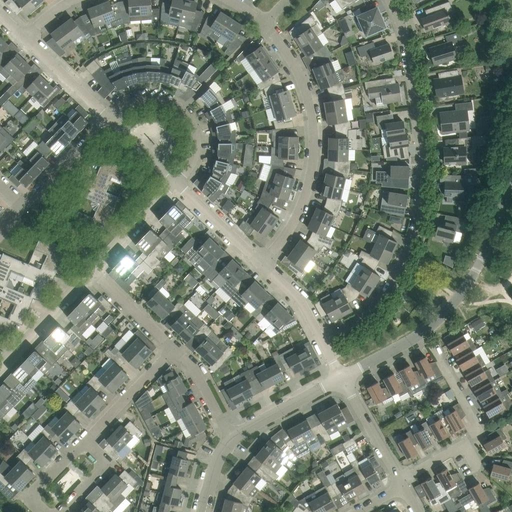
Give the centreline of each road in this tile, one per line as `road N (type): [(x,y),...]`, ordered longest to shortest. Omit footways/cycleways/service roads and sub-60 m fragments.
road 1 (residential): [(323,344),(366,320),(385,298),(421,213),(419,105),(391,0)]
road 2 (tertiary): [(342,378),(438,320),(472,278),(511,174)]
road 3 (residential): [(264,24),(297,67),(316,146),(305,201),(261,264)]
road 4 (residential): [(110,120),(140,99),(181,111),(197,148),(179,183)]
road 5 (residential): [(0,367),(92,271)]
road 6 (tertiary): [(230,438),(342,378)]
road 7 (residential): [(86,437),(173,347)]
road 8 (residential): [(92,271),(179,183)]
road 9 (residential): [(25,208),(110,120)]
road 10 (residential): [(465,444),(483,434),(434,346)]
